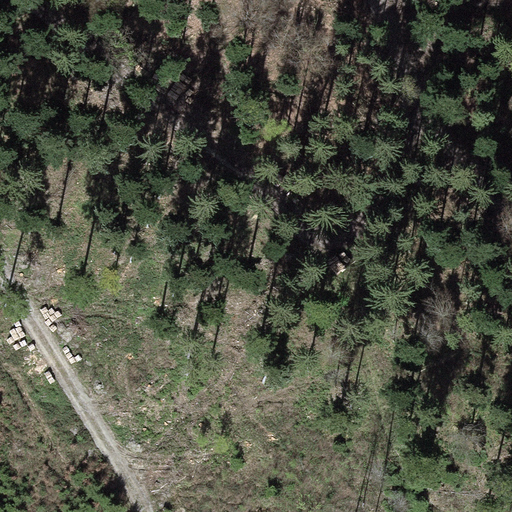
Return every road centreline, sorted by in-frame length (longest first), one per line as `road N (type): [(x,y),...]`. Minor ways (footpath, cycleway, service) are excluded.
road 1 (track): [(481,167),(340,238),(253,208),(100,56),(21,0)]
road 2 (track): [(146,511),(0,249)]
road 3 (track): [(390,0),(435,94),(511,203)]
